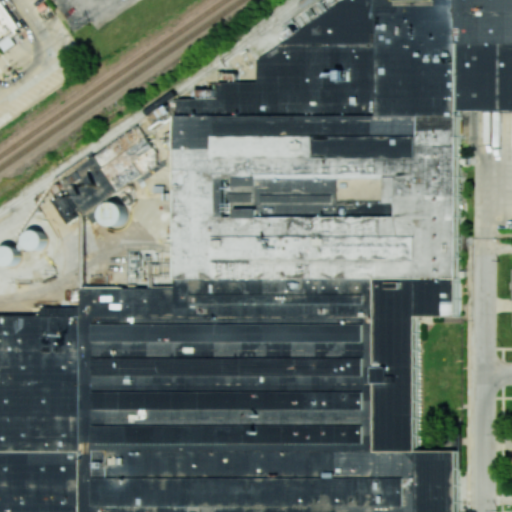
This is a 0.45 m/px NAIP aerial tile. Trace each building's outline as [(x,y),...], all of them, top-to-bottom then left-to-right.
[(0,0),(0,55),(33,32),(10,0),(0,0)] [(71,224),(148,174),(147,173),(163,162),(147,137),(143,140),(136,130),(64,177),(71,187),(54,198),(71,224)] [(123,228),(130,209),(109,201),(102,220),(123,228)] [(29,232),(27,234),(26,236),(25,239),(26,242),(27,244),(28,247),(31,248),(33,249),(36,249),(39,249),(41,247),(43,245),(45,243),(45,240),(45,237),(44,234),(42,232),(40,231),(37,230),(34,230),(31,230),(29,232)] [(3,247),(1,250),(0,252),(0,260),(2,262),(4,264),(7,265),(10,265),(13,264),(15,263),(17,261),(18,258),(19,256),(19,253),(18,250),(16,248),(14,246),(11,246),(8,245),(5,246),(3,247)]
